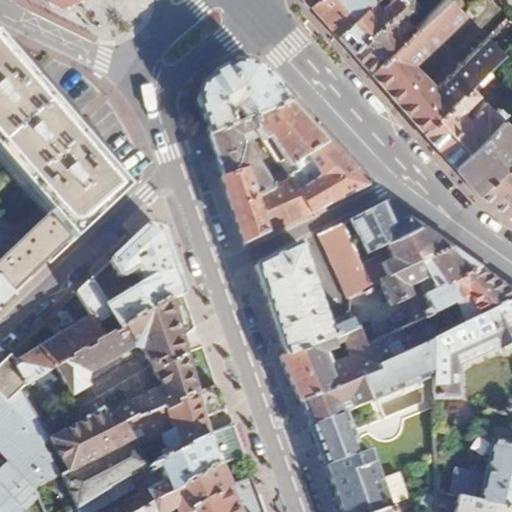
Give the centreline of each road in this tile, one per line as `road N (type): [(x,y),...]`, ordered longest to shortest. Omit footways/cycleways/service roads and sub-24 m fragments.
road 1 (residential): [(210,277),(296,511)]
road 2 (secondary): [(246,0),(412,176)]
road 3 (residential): [(170,168),(0,332)]
road 4 (residential): [(412,176),(210,277)]
road 5 (residential): [(137,76),(0,9)]
road 6 (secondary): [(412,176),(458,223),(511,261)]
